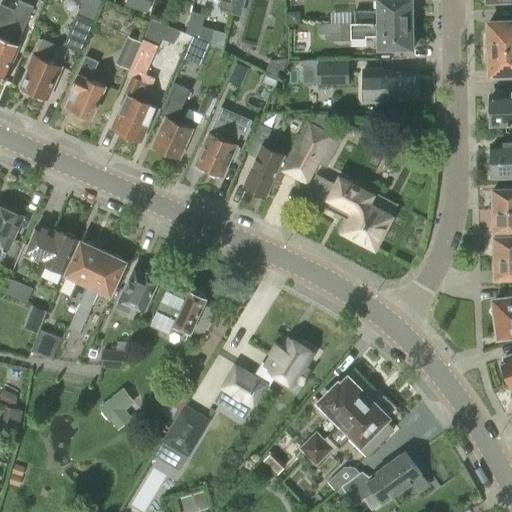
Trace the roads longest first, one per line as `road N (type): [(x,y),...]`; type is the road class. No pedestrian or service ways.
road 1 (tertiary): [(395,330),(224,233),(0,137)]
road 2 (residential): [(395,330),(452,231),(462,157),(455,0)]
road 3 (tertiary): [(511,493),(440,378),(395,330)]
